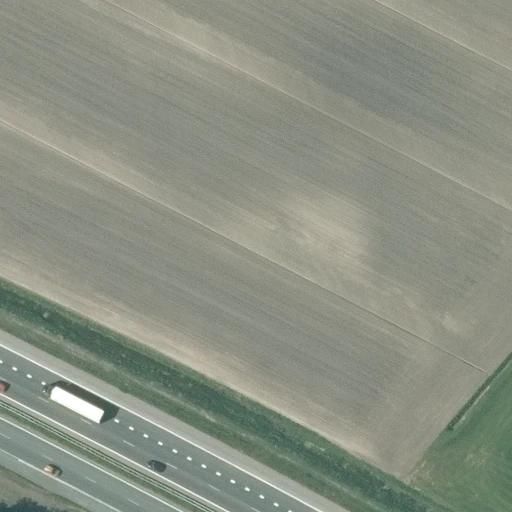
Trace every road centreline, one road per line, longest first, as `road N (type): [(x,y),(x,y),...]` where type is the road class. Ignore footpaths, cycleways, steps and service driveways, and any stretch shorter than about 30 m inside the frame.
road 1 (motorway): [(252,511),(0,379)]
road 2 (motorway): [(0,438),(148,511)]
